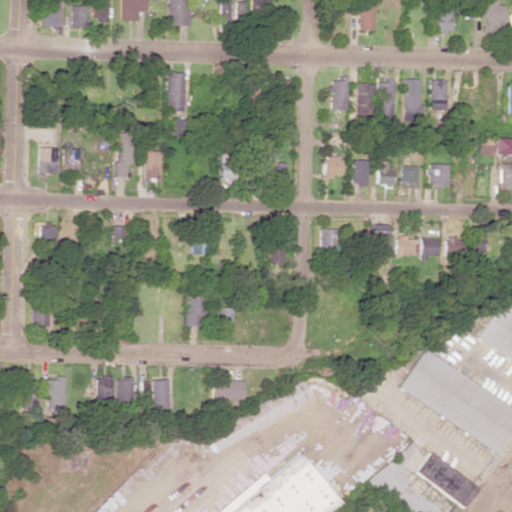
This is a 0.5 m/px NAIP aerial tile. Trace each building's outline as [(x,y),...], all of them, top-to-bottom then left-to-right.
[(56,0),(38,0),(38,27),(56,27),(56,0)] [(104,20),(104,0),(88,0),(88,20),(104,20)] [(142,0),(116,0),(117,20),(134,20),(134,11),(142,11),(142,0)] [(164,0),(164,25),(185,25),(185,0),(164,0)] [(217,0),(215,0),(216,24),(227,23),(227,19),(241,18),(240,0),(217,0)] [(501,5),(494,5),(493,0),(472,0),(473,8),(482,8),(481,33),(501,34),(501,5)] [(371,4),(355,3),(354,30),(371,30),(371,4)] [(67,27),(83,27),(83,6),(67,6),(67,27)] [(429,31),(448,31),(448,8),(430,8),(429,31)] [(271,31),(285,32),(286,12),(272,11),(271,31)] [(179,111),(180,72),(163,72),(161,110),(179,111)] [(343,109),(344,78),(325,78),(325,96),(328,96),(328,109),(343,109)] [(389,117),(390,79),(374,79),(373,116),(389,117)] [(399,119),(416,119),(416,79),(399,79),(399,119)] [(443,80),(427,79),(426,109),(442,109),(443,80)] [(369,83),(353,83),(352,112),(357,112),(357,105),(368,105),(369,83)] [(184,120),(171,119),(171,135),(183,136),(184,120)] [(129,132),(111,133),(112,176),(123,176),(122,163),(130,163),(129,132)] [(511,138),(475,137),(475,154),(511,155),(511,138)] [(54,148),(35,147),(34,173),(53,173),(54,148)] [(62,175),(76,175),(75,149),(61,149),(62,175)] [(157,151),(140,151),(139,181),(156,182),(157,151)] [(340,158),(322,157),(321,175),(340,175),(340,158)] [(364,160),(349,160),(348,184),(364,185),(364,160)] [(373,186),(390,186),(391,168),(385,168),(385,161),(374,160),(373,186)] [(282,182),(283,162),(267,162),(267,181),(282,182)] [(497,190),(511,190),(511,163),(498,163),(497,190)] [(445,164),(425,164),(425,183),(445,184),(445,164)] [(414,182),(414,166),(398,166),(398,181),(414,182)] [(51,225),(35,225),(34,242),(51,242),(51,225)] [(316,253),(335,254),(336,229),(317,229),(316,253)] [(387,232),(366,231),(365,253),(386,253),(387,232)] [(279,263),(281,235),(264,234),(262,262),(279,263)] [(411,237),(393,236),(393,254),(410,255),(411,237)] [(435,238),(417,237),(417,257),(435,257),(435,238)] [(455,237),(443,237),(443,251),(455,251),(455,237)] [(26,326),(44,327),(45,295),(27,294),(26,326)] [(184,326),(198,326),(197,295),(183,296),(184,326)] [(511,313),(494,302),(471,339),(511,365),(511,313)] [(230,308),(213,308),(213,330),(230,329),(230,308)] [(394,388),(494,453),(511,425),(511,410),(419,350),(394,388)] [(109,376),(95,376),(94,405),(108,405),(109,376)] [(60,412),(60,378),(42,378),(42,412),(60,412)] [(129,379),(113,378),(113,407),(128,407),(129,379)] [(34,380),(18,380),(17,408),(34,409),(34,380)] [(148,380),(148,408),(165,408),(165,380),(148,380)] [(240,399),(240,380),(208,381),(208,399),(240,399)] [(308,402),(300,384),(200,431),(208,448),(308,402)] [(473,489),(425,451),(410,471),(458,508),(473,489)]
